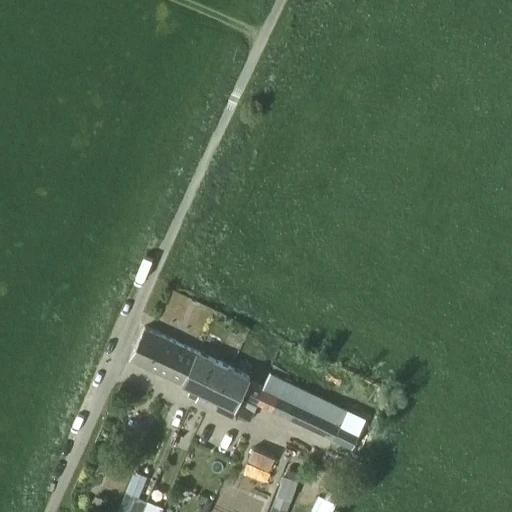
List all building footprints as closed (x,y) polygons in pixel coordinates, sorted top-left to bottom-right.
[(149,366),(162,335),(145,327),(131,358),(149,366)] [(184,382),(197,351),(162,335),(149,366),(184,382)] [(197,400),(214,359),(197,351),(184,382),(192,386),(188,395),(197,399),(196,400),(197,400)] [(214,408),(232,367),(214,359),(197,400),(214,408)] [(232,367),(214,408),(236,418),(245,400),(239,397),(240,395),(249,375),(232,367)] [(271,410),(286,379),(270,372),(264,386),(256,403),(271,410)] [(264,386),(248,379),(249,376),(249,375),(240,395),(256,403),(264,386)] [(286,379),(271,410),(287,417),(301,386),(286,379)] [(301,386),(287,417),(302,424),(316,393),(301,386)] [(316,393),(302,424),(318,431),(332,401),(316,393)] [(332,401),(318,431),(334,439),(342,423),(347,411),(348,408),(332,401)] [(359,416),(347,411),(342,423),(334,439),(334,440),(346,445),(359,416)] [(253,448),(248,462),(270,471),(275,458),(253,448)] [(289,511),(302,475),(285,469),(270,511),(289,511)] [(318,493),(311,507),(320,511),(328,511),(334,501),(318,493)] [(143,511),(148,501),(135,496),(128,511),(143,511)] [(208,511),(214,500),(208,497),(203,507),(201,508),(198,511),(208,511)] [(148,501),(143,511),(162,511),(165,508),(148,501)]
